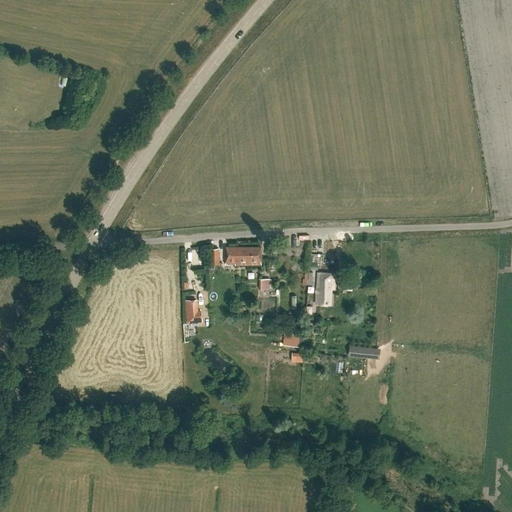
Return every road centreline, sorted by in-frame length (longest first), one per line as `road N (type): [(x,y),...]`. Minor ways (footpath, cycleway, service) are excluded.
road 1 (unclassified): [(92,244),(511,221)]
road 2 (unclassified): [(92,244),(158,140),(265,0)]
road 3 (unclassified): [(0,443),(92,244)]
